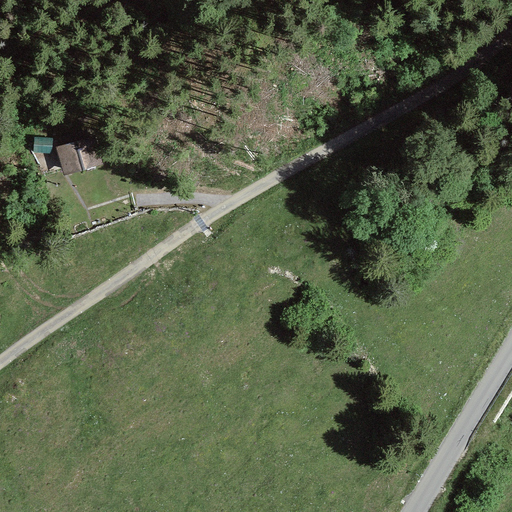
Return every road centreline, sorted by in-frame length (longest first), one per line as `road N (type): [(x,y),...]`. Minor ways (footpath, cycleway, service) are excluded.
road 1 (track): [(0,363),(210,216),(444,86),(511,32)]
road 2 (tertiary): [(511,348),(414,511)]
